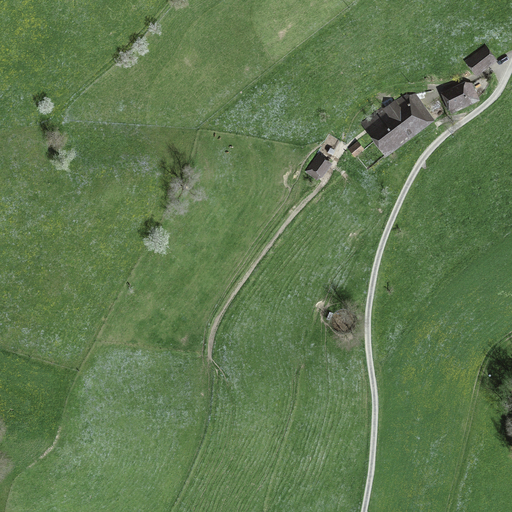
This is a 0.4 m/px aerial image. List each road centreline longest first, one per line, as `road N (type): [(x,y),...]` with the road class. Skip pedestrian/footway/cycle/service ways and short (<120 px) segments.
road 1 (track): [(511,66),(490,101),(419,164),(380,250),(368,307),(375,424),(363,511)]
road 2 (track): [(446,511),(487,355),(511,333)]
